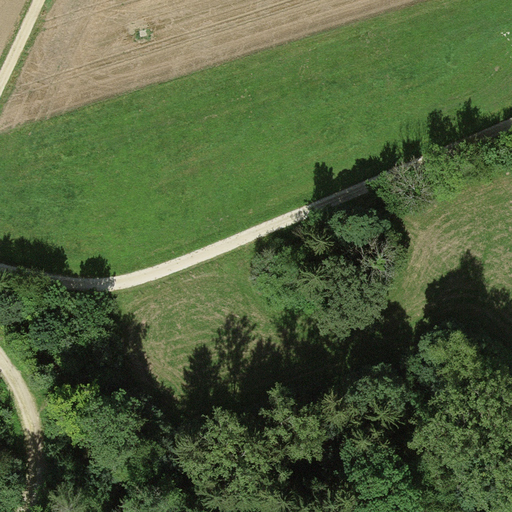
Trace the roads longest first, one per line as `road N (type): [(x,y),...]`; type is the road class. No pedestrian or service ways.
road 1 (track): [(0,273),(82,290),(144,281),(511,127)]
road 2 (track): [(24,511),(36,460),(27,415),(0,364)]
